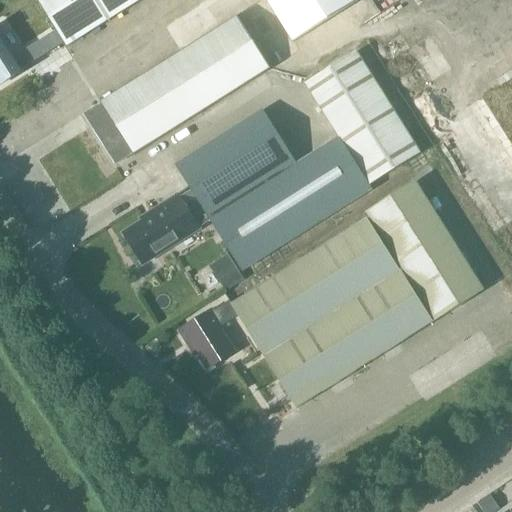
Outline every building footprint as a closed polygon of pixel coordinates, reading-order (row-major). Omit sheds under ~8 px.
[(138,0),(35,0),(55,30),(62,43),(65,46),(138,0)] [(266,0),(293,41),(356,0),(266,0)] [(511,0),(439,0),(511,114),(511,0)] [(269,68),(263,60),(236,16),(100,103),(101,105),(85,115),(115,163),(131,152),(133,155),(269,68)] [(0,40),(0,84),(16,74),(20,72),(19,70),(62,43),(55,30),(11,58),(0,40)] [(369,189),(368,186),(419,154),(355,52),(304,84),(338,138),(296,165),(261,110),(175,165),(193,193),(207,217),(241,270),(369,189)] [(237,314),(296,407),(430,322),(482,290),(413,182),(365,211),(369,217),(365,219),(230,304),(228,301),(211,312),(210,311),(178,331),(186,343),(188,342),(207,370),(233,353),(219,330),(222,328),(220,325),(237,314)] [(151,218),(124,235),(141,262),(184,235),(182,232),(207,217),(193,193),(167,209),(165,206),(149,216),(151,218)] [(448,196),(439,202),(451,222),(460,216),(448,196)]
